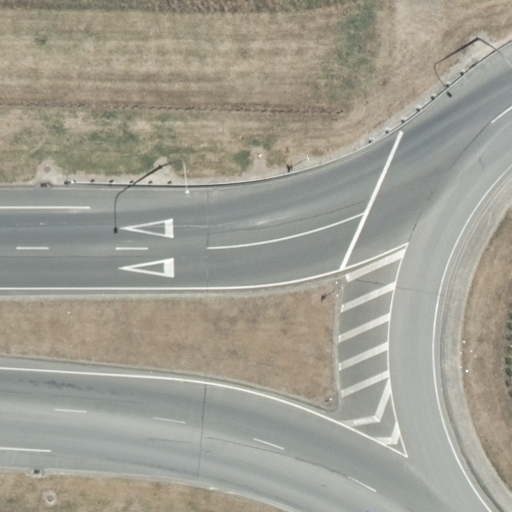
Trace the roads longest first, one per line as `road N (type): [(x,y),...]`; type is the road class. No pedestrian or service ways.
road 1 (secondary): [(0,250),(223,249),(297,237),(442,185)]
road 2 (secondary): [(405,511),(361,482),(282,449),(185,422),(0,407)]
road 3 (secondary): [(442,511),(416,432),(409,370),(442,185)]
